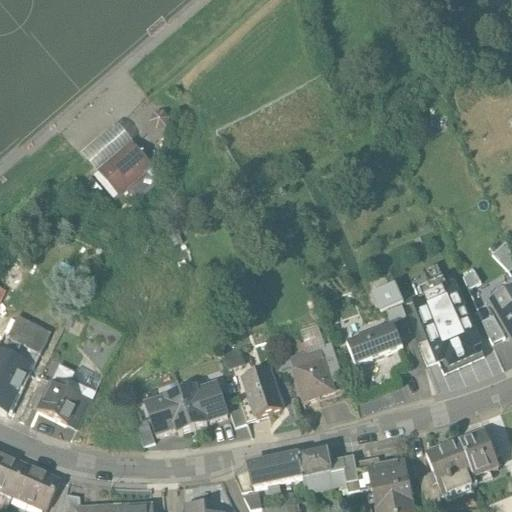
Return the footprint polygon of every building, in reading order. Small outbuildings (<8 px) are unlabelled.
[(96,164),(130,134),(114,116),(80,146),(96,164)] [(152,159),(130,134),(96,164),(118,189),(125,182),(144,165),(152,159)] [(155,178),(144,165),(125,182),(136,195),(155,178)] [(412,291),(426,326),(415,331),(424,353),(434,348),(441,361),(481,343),(450,274),(445,276),(434,252),(420,259),(426,271),(412,278),(416,289),(412,291)] [(378,300),(400,290),(393,273),(371,283),(378,300)] [(511,274),(487,289),(511,332),(511,331),(511,274)] [(24,308),(17,324),(40,335),(48,320),(24,308)] [(390,315),(344,332),(352,355),(399,337),(390,315)] [(0,394),(9,399),(31,354),(23,350),(8,342),(7,344),(5,343),(0,353),(0,394)] [(290,354),(301,388),(318,383),(317,380),(330,376),(321,344),(290,354)] [(245,381),(253,405),(278,397),(265,357),(240,365),(245,381)] [(70,410),(82,385),(84,382),(55,368),(40,397),(69,411),(70,410)] [(177,380),(189,416),(203,411),(203,409),(224,402),(213,372),(193,379),(191,375),(177,380)] [(177,380),(163,385),(142,392),(152,423),(173,416),(175,420),(189,416),(177,380)] [(253,406),(253,405),(245,381),(234,385),(235,387),(242,409),(253,406)] [(319,388),(322,404),(345,400),(343,384),(319,388)] [(82,385),(70,410),(81,416),(94,391),(82,385)] [(242,409),(235,387),(224,391),(231,413),(242,409)] [(487,414),(482,416),(490,438),(496,436),(487,414)] [(456,426),(470,460),(495,451),(490,438),(482,416),(456,426)] [(456,426),(423,439),(441,482),(474,468),(470,460),(456,426)] [(296,442),(299,463),(309,461),(327,457),(327,459),(339,456),(341,456),(340,446),(326,449),(323,435),(296,442)] [(0,473),(15,481),(28,452),(0,439),(0,473)] [(250,472),(299,463),(296,442),(260,450),(246,454),(247,456),(250,472)] [(351,444),(340,446),(341,456),(339,456),(341,464),(354,462),(352,453),(351,444)] [(401,448),(365,455),(369,475),(376,508),(412,501),(401,448)] [(352,453),(354,462),(357,478),(369,475),(365,455),(364,451),(352,453)] [(28,452),(15,481),(50,496),(63,467),(28,452)] [(250,472),(247,456),(233,459),(236,475),(250,472)] [(306,483),(308,490),(333,483),(327,464),(312,469),(309,461),(299,463),(300,466),(306,483)] [(427,461),(417,464),(423,494),(437,489),(427,461)] [(296,468),(301,484),(306,483),(300,466),(296,468)] [(239,481),(246,495),(257,493),(255,478),(239,481)] [(294,485),(258,493),(261,506),(296,499),(294,485)] [(175,508),(175,511),(202,511),(201,500),(201,489),(182,491),(183,507),(175,508)] [(117,495),(118,511),(149,511),(148,492),(117,495)] [(118,511),(117,495),(80,498),(81,511),(118,511)] [(221,511),(221,499),(201,500),(202,511),(221,511)]
